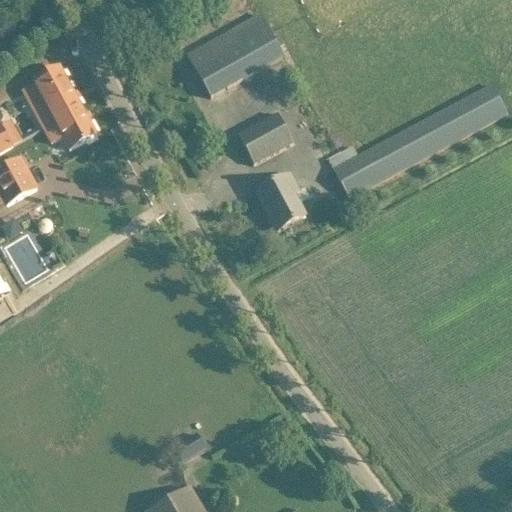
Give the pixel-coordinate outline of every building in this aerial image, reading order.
[(260,18),(187,59),(210,101),(283,60),(260,18)] [(44,130),(54,124),(82,109),(61,69),(33,85),(34,88),(24,94),(44,130)] [(328,162),(349,201),(508,117),(492,88),(359,160),(353,149),(328,162)] [(69,152),(98,137),(82,109),(54,124),(44,130),(52,145),(62,139),(69,152)] [(238,139),(254,168),(294,146),(279,117),(238,139)] [(0,127),(0,156),(12,149),(5,137),(0,128),(0,127)] [(0,200),(4,206),(5,209),(38,190),(21,160),(0,171),(0,200)] [(306,218),(293,196),(299,192),(289,176),(255,196),(256,198),(260,196),(271,215),(268,217),(278,235),(306,218)] [(0,300),(10,295),(0,276),(0,300)] [(197,437),(174,452),(181,463),(204,448),(199,441),(197,437)] [(202,511),(190,490),(153,511),(202,511)]
